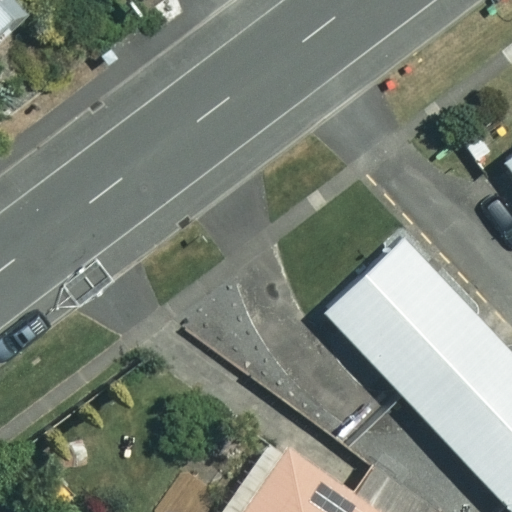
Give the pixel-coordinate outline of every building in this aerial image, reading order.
[(0,0),(0,35),(24,13),(11,0),(0,0)] [(511,171),(511,139),(497,151),(511,171)] [(398,388),(478,313),(397,228),(318,303),(398,388)] [(503,498),(511,489),(511,349),(478,313),(398,388),(503,498)] [(434,511),(371,468),(348,501),(269,446),(223,511),(434,511)] [(511,489),(503,498),(511,507),(511,489)]
